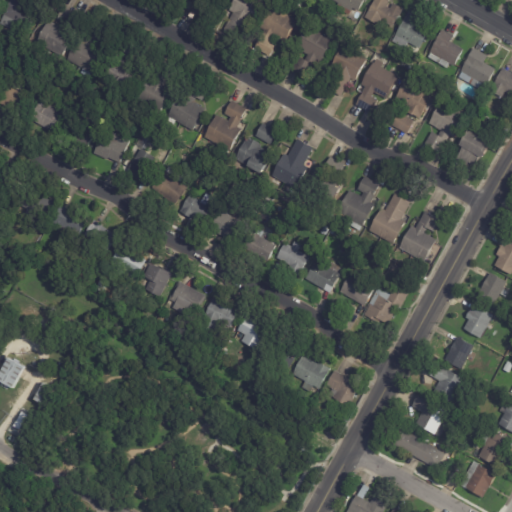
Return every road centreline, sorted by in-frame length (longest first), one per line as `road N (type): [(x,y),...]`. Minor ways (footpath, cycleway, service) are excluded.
road 1 (residential): [(395,372),(0,140)]
road 2 (residential): [(486,209),(365,149),(111,0)]
road 3 (tertiary): [(511,164),(318,511)]
road 4 (residential): [(466,511),(352,450)]
road 5 (residential): [(110,511),(0,450)]
